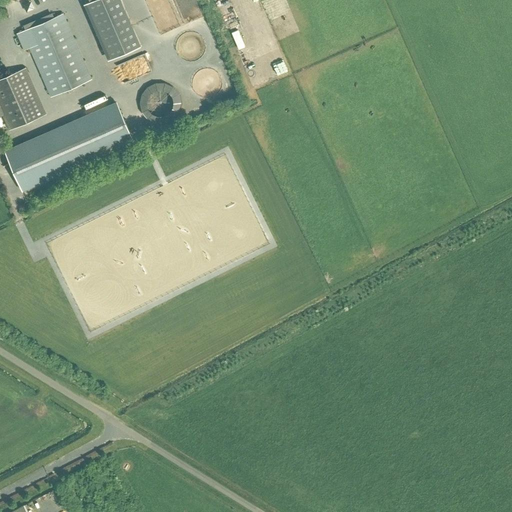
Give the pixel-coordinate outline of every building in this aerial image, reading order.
[(121,0),(93,0),(87,3),(111,59),(141,46),(121,0)] [(252,12),(258,24),(274,16),(268,4),(252,12)] [(141,7),(135,10),(144,35),(161,28),(153,8),(143,12),(141,7)] [(63,13),(17,33),(24,50),(30,47),(51,96),(92,79),(63,13)] [(271,34),(282,29),(279,23),(268,28),(271,34)] [(26,67),(0,78),(0,107),(10,129),(46,113),(26,67)] [(119,95),(129,116),(133,114),(140,128),(166,115),(152,86),(147,89),(144,83),(119,95)] [(6,150),(23,189),(133,141),(116,102),(6,150)]
